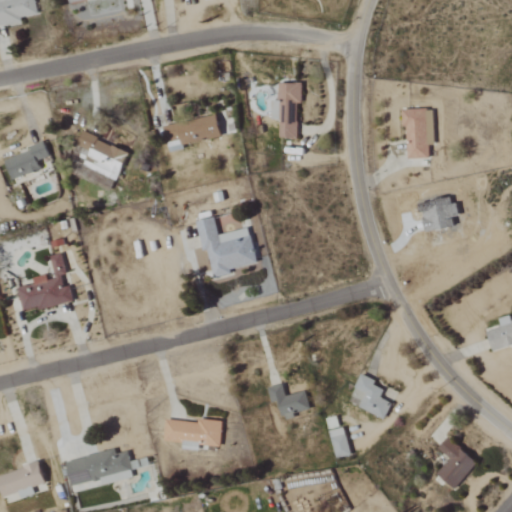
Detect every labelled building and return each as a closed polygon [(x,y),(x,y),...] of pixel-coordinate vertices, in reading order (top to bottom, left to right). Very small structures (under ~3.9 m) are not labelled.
[(38,15),(35,0),(0,0),(1,0),(0,0),(0,27),(23,23),(22,18),(38,15)] [(271,120),(281,120),(281,139),(298,139),(298,103),(303,103),(303,84),(279,84),(279,101),(271,101),(271,120)] [(435,145),(434,109),(402,110),(403,127),(407,127),(408,160),(430,159),(430,145),(435,145)] [(223,139),(219,117),(165,125),(169,148),(223,139)] [(129,151),(83,133),(75,154),(88,159),(84,167),(118,180),(129,151)] [(6,157),(12,179),(42,171),(40,161),(51,157),(47,145),(6,157)] [(258,264),(251,228),(219,235),(215,217),(197,221),(203,252),(209,250),(215,278),(233,275),(232,269),(258,264)] [(75,302),(71,288),(65,289),(62,276),(67,275),(62,254),(51,256),(55,275),(33,280),(34,284),(17,288),(22,311),(38,308),(39,310),(75,302)] [(511,345),(511,318),(511,316),(499,319),(501,329),(488,332),(493,351),(511,345)] [(377,381),(363,374),(353,396),(362,401),(359,408),(385,420),(393,403),(381,398),(385,390),(375,386),(377,381)] [(272,403),(280,402),(284,421),(295,419),(294,414),(310,410),(306,392),(286,396),(283,385),(269,388),(272,403)] [(165,442),(185,443),(184,449),(200,450),(200,446),(222,447),(224,422),(201,420),(201,423),(166,421),(165,442)] [(331,430),(335,458),(350,456),(346,428),(331,430)] [(455,489),(477,461),(447,436),(438,448),(450,457),(436,474),(455,489)] [(67,461),(73,486),(101,480),(103,485),(134,479),(132,471),(140,469),(138,461),(131,462),(129,452),(117,455),(116,451),(67,461)] [(19,493),(21,499),(36,495),(34,488),(46,484),(40,463),(0,474),(0,484),(4,497),(19,493)]
